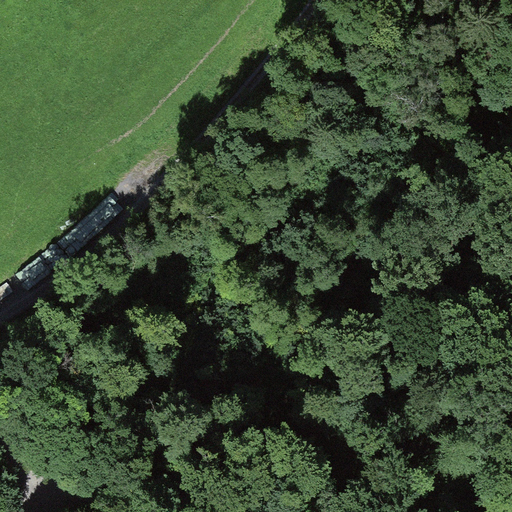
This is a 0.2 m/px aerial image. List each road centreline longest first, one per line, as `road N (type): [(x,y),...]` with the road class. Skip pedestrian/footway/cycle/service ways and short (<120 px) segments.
road 1 (track): [(314,0),(227,112),(109,231),(0,314)]
road 2 (track): [(136,511),(52,472),(0,423)]
